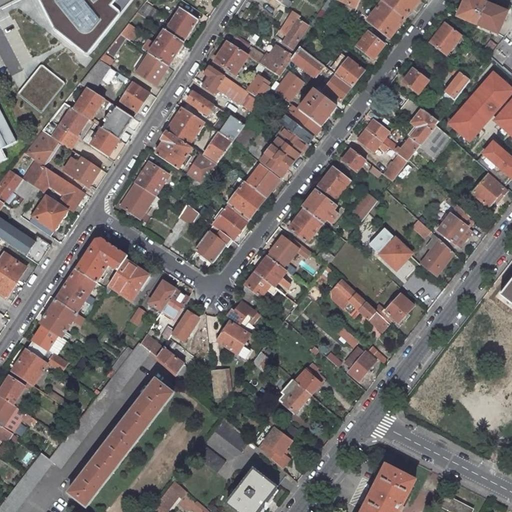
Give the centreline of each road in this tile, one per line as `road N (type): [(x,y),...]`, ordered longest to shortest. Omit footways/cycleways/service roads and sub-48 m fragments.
road 1 (residential): [(93,209),(214,288),(434,0)]
road 2 (residential): [(228,0),(93,209)]
road 3 (residential): [(366,417),(511,228)]
road 4 (residential): [(93,209),(0,352)]
road 5 (residential): [(366,417),(511,492)]
